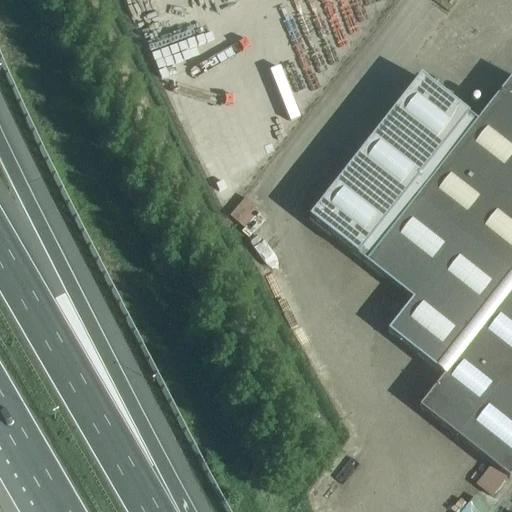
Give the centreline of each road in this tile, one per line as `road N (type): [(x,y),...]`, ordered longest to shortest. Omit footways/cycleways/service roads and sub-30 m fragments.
road 1 (motorway): [(157,511),(74,294),(0,144)]
road 2 (motorway): [(152,511),(0,244)]
